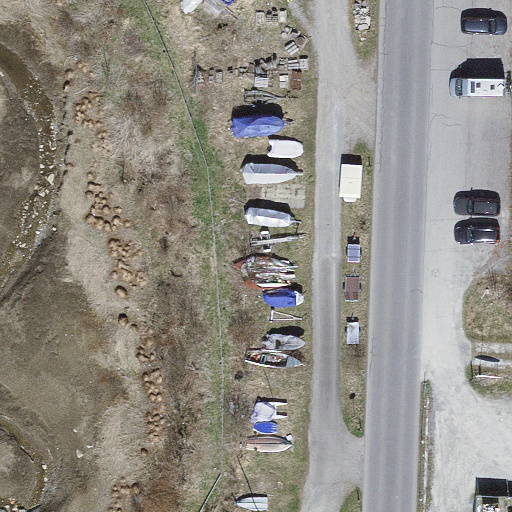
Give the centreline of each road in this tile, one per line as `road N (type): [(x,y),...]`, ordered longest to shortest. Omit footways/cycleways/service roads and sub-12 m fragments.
road 1 (track): [(339,0),(310,511)]
road 2 (tertiary): [(410,0),(390,511)]
